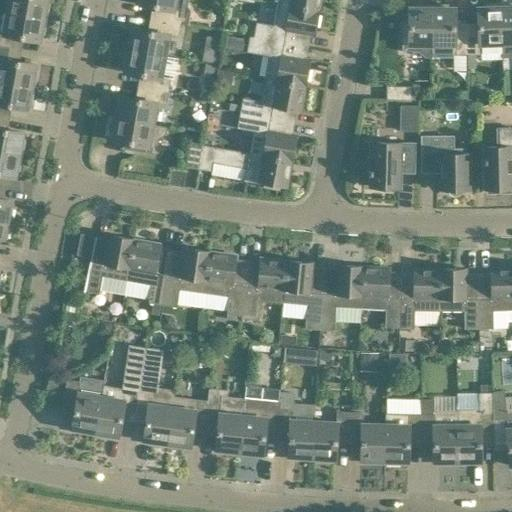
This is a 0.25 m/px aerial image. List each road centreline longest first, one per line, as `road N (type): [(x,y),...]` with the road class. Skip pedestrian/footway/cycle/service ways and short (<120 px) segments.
road 1 (residential): [(511,503),(325,505),(160,493),(8,467)]
road 2 (residential): [(60,181),(8,467)]
road 3 (residential): [(320,220),(60,181)]
road 4 (residential): [(359,0),(320,220)]
road 5 (residential): [(511,224),(320,220)]
road 6 (residential): [(92,0),(60,181)]
